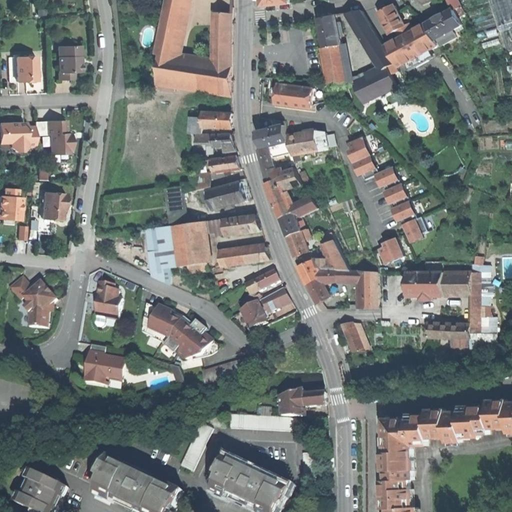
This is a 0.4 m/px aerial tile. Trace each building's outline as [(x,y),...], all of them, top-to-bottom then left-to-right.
[(190,12),(192,0),(168,0),(167,8),(190,12)] [(450,0),(456,10),(463,6),(459,0),(450,0)] [(511,0),(490,0),(499,26),(511,22),(511,0)] [(388,9),(380,13),(391,34),(397,30),(401,38),(414,31),(410,23),(407,25),(396,5),(388,9)] [(467,14),(463,6),(456,10),(459,17),(467,14)] [(184,38),(190,12),(167,8),(162,33),(184,38)] [(374,50),(385,43),(364,10),(351,13),(374,50)] [(438,38),(455,30),(463,26),(459,17),(456,10),(439,18),(428,24),(436,39),(438,38)] [(217,77),(234,79),(235,15),(219,13),(217,63),(217,77)] [(343,44),(342,37),(339,23),(338,15),(329,17),(319,18),(325,48),(343,44)] [(511,22),(499,26),(500,32),(509,30),(511,28),(511,22)] [(428,24),(414,31),(401,38),(386,46),(397,63),(400,69),(414,61),(418,67),(431,60),(427,53),(440,45),(436,39),(428,24)] [(458,37),(455,30),(438,38),(442,46),(458,37)] [(511,41),(511,38),(509,30),(500,32),(506,51),(511,49),(511,41)] [(180,58),(184,38),(162,33),(157,54),(163,55),(180,58)] [(389,67),(395,64),(397,63),(386,46),(385,43),(374,50),(385,69),(389,67)] [(348,86),(343,44),(325,48),(322,48),(329,89),(348,86)] [(57,48),(59,81),(64,81),(74,80),(73,73),(81,73),(80,47),(57,48)] [(159,81),(177,84),(204,88),(207,62),(180,58),(163,55),(159,81)] [(16,58),(17,83),(25,82),(36,82),(35,57),(16,58)] [(217,63),(207,62),(204,88),(233,93),(234,79),(217,77),(217,63)] [(399,72),(395,64),(389,67),(393,74),(399,72)] [(399,87),(393,74),(389,67),(385,69),(355,83),(364,103),(399,87)] [(176,92),(177,84),(159,81),(158,89),(176,92)] [(316,89),(280,84),(279,94),(278,104),(313,109),(316,89)] [(204,111),(204,118),(204,127),(233,128),(234,120),(234,112),(204,111)] [(203,134),(204,127),(204,118),(191,117),(190,134),(198,134),(203,134)] [(273,120),(275,129),(280,127),(287,126),(286,122),(273,120)] [(47,123),(47,137),(50,137),(50,155),(70,155),(69,151),(71,151),(71,140),(68,140),(68,134),(66,134),(66,122),(56,122),(47,123)] [(35,137),(47,137),(47,123),(34,123),(35,128),(35,137)] [(35,147),(35,137),(35,128),(25,128),(24,124),(11,125),(0,124),(0,133),(2,134),(2,144),(11,144),(11,149),(15,153),(21,153),(25,148),(35,147)] [(280,127),(284,144),(291,142),(289,136),(287,126),(280,127)] [(264,149),(284,144),(280,127),(275,129),(259,133),(262,142),(264,149)] [(294,156),(321,151),(317,131),(299,134),(289,136),(291,142),(293,153),(294,156)] [(328,134),(317,131),(321,151),(331,149),(328,134)] [(201,143),(215,143),(215,135),(215,133),(203,134),(198,134),(198,143),(201,143)] [(234,135),(215,135),(215,143),(216,147),(219,146),(222,146),(227,146),(237,145),(235,140),(234,135)] [(390,192),(411,241),(429,233),(423,218),(419,220),(405,185),(403,185),(396,168),(381,174),(366,138),(351,144),(367,181),(381,175),(388,193),(390,192)] [(265,171),(276,168),(273,158),(293,153),(291,142),(284,144),(264,149),(260,150),(263,161),(265,171)] [(216,147),(215,143),(201,143),(202,156),(212,155),(211,147),(216,147)] [(239,152),(237,145),(227,146),(227,153),(239,152)] [(240,157),(214,160),(215,167),(217,174),(226,173),(233,171),(244,170),(242,163),(240,157)] [(278,167),(276,168),(265,171),(267,177),(268,183),(279,179),(280,180),(281,180),(280,173),(278,167)] [(297,169),(280,173),(281,180),(286,190),(305,185),(297,169)] [(196,184),(212,181),(211,173),(195,175),(196,184)] [(293,206),(292,204),(291,201),(289,202),(280,180),(279,179),(268,183),(273,197),(278,212),(293,206)] [(213,188),(212,181),(196,184),(184,186),(186,194),(213,188)] [(242,182),(209,191),(214,210),(248,200),(245,191),(242,182)] [(186,194),(184,186),(165,189),(172,226),(175,226),(185,224),(189,224),(183,195),(186,194)] [(0,212),(2,213),(1,220),(1,224),(6,225),(11,225),(11,221),(20,221),(21,199),(16,199),(17,190),(3,190),(2,198),(0,197),(0,212)] [(43,193),(42,220),(50,220),(55,220),(61,221),(61,211),(62,211),(63,204),(65,205),(65,194),(43,193)] [(313,195),(292,204),(293,206),(278,212),(281,219),(296,213),(301,215),(302,217),(321,209),(313,195)] [(299,221),(298,219),(296,213),(281,219),(285,228),(288,237),(303,231),(299,221)] [(258,215),(226,219),(228,235),(263,231),(261,223),(258,215)] [(49,233),(50,220),(42,220),(37,220),(37,232),(49,233)] [(185,224),(190,265),(191,272),(211,270),(204,221),(189,224),(185,224)] [(175,226),(180,266),(190,265),(185,224),(175,226)] [(172,226),(159,228),(160,235),(165,269),(170,268),(180,266),(175,226),(172,226)] [(150,237),(160,235),(159,228),(149,229),(150,237)] [(303,231),(306,240),(312,238),(309,229),(303,231)] [(310,251),(306,240),(303,231),(288,237),(292,247),(296,256),(310,251)] [(328,236),(331,243),(337,240),(333,233),(328,236)] [(165,269),(160,235),(150,237),(156,277),(172,284),(170,268),(165,269)] [(327,245),(331,243),(328,236),(319,239),(323,248),(327,246),(327,245)] [(347,260),(337,240),(331,243),(327,245),(327,246),(334,260),(347,260)] [(380,250),(386,265),(405,257),(399,242),(380,250)] [(222,253),(222,255),(224,267),(273,260),(268,246),(222,253)] [(308,285),(321,279),(325,277),(322,269),(321,268),(317,259),(300,267),(304,276),(308,285)] [(321,268),(330,269),(330,260),(317,259),(321,268)] [(347,260),(334,260),(330,260),(330,269),(352,269),(347,260)] [(358,279),(359,271),(322,269),(325,277),(321,279),(323,282),(338,280),(352,280),(358,279)] [(277,271),(257,281),(262,291),(281,281),(279,277),(277,271)] [(379,273),(359,271),(358,279),(359,308),(380,308),(379,273)] [(445,296),(449,272),(409,272),(409,296),(429,296),(445,296)] [(472,272),(449,272),(445,296),(472,296),(472,272)] [(482,272),(472,272),(472,296),(472,326),(472,333),(479,333),(482,333),(482,272)] [(23,301),(26,299),(31,304),(26,308),(32,314),(31,329),(50,329),(50,312),(51,307),(55,303),(58,301),(43,284),(35,291),(24,279),(12,289),(23,301)] [(323,282),(321,279),(308,285),(313,295),(317,304),(331,297),(323,282)] [(262,291),(257,281),(248,286),(252,296),(262,291)] [(106,318),(121,320),(123,300),(118,299),(119,292),(115,292),(115,286),(101,284),(99,302),(97,317),(98,317),(106,318)] [(263,301),(269,312),(291,300),(288,294),(285,289),(263,301)] [(258,294),(253,297),(256,303),(261,300),(258,294)] [(264,315),(269,312),(263,301),(258,304),(264,315)] [(268,324),(264,315),(258,304),(245,310),(254,330),(268,324)] [(163,342),(185,361),(203,356),(210,349),(215,343),(206,335),(209,331),(197,322),(195,326),(184,318),(181,324),(171,320),(172,317),(159,311),(147,306),(143,334),(163,342)] [(160,308),(159,311),(172,317),(171,320),(181,324),(184,318),(176,315),(160,308)] [(105,327),(106,318),(98,317),(97,326),(98,329),(102,329),(105,327)] [(353,322),(343,324),(354,352),(366,351),(353,322)] [(429,338),(472,338),(472,333),(472,326),(429,326),(429,338)] [(219,346),(215,343),(210,349),(214,352),(219,346)] [(92,346),(91,354),(106,356),(107,349),(92,346)] [(88,373),(86,383),(107,387),(108,375),(126,377),(128,361),(106,358),(106,356),(91,354),(89,366),(91,366),(90,373),(88,373)] [(129,357),(128,361),(126,377),(125,383),(112,380),(111,387),(126,389),(130,384),(134,362),(131,358),(129,357)] [(203,373),(207,386),(252,373),(248,360),(203,373)] [(173,370),(176,378),(183,376),(180,368),(173,370)] [(125,383),(126,377),(108,375),(107,387),(111,387),(112,380),(125,383)] [(185,383),(183,376),(176,378),(178,385),(185,383)] [(304,408),(303,391),(282,397),(283,417),(304,418),(304,408)] [(327,394),(306,395),(305,396),(306,408),(328,406),(328,401),(327,394)] [(415,442),(430,442),(430,438),(449,438),(449,443),(464,442),(464,438),(482,437),(482,434),(492,434),(492,429),(511,428),(511,433),(511,432),(511,399),(491,400),(491,405),(463,406),(463,409),(455,409),(429,410),(430,415),(414,415),(404,416),(404,418),(386,418),(387,452),(385,452),(385,471),(387,471),(416,470),(415,446),(415,442)] [(283,417),(232,415),(231,429),(306,432),(307,418),(304,418),(283,417)] [(202,424),(182,467),(194,473),(214,430),(202,424)] [(318,453),(304,453),(305,481),(318,480),(318,453)] [(295,489),(229,458),(219,480),(222,481),(217,491),(224,495),(223,496),(231,500),(232,497),(241,501),(240,504),(253,510),(256,511),(281,511),(283,509),(285,510),(295,489)] [(177,511),(185,494),(112,460),(102,481),(104,482),(98,495),(116,503),(117,501),(126,505),(125,508),(134,511),(177,511)] [(416,479),(416,470),(387,471),(387,480),(412,479),(416,479)] [(70,489),(34,473),(20,505),(33,511),(57,511),(56,511),(60,505),(63,498),(65,499),(70,489)] [(412,489),(412,479),(387,480),(383,480),(384,509),(387,509),(386,511),(420,511),(420,507),(415,507),(414,489),(412,489)]
